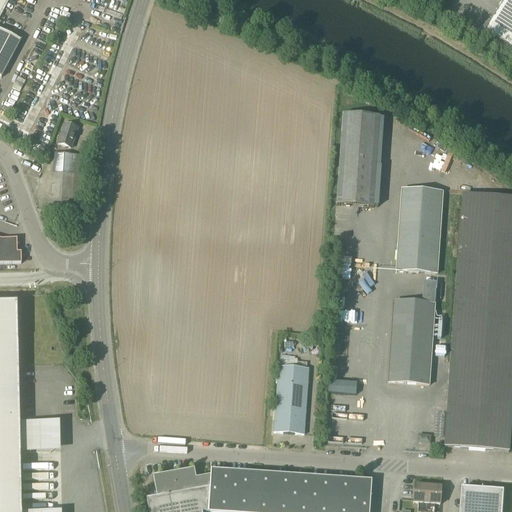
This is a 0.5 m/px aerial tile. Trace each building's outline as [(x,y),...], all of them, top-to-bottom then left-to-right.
[(511,0),(505,0),(484,33),(511,51),(511,0)] [(0,78),(1,79),(20,42),(0,31),(0,78)] [(373,210),(380,119),(342,116),(336,207),(373,210)] [(70,150),(77,130),(65,125),(58,146),(70,150)] [(84,217),(84,209),(81,209),(85,157),(54,155),(51,207),(75,208),(75,217),(84,217)] [(437,276),(443,195),(401,192),(396,273),(437,276)] [(508,454),(511,405),(511,200),(463,197),(444,449),(508,454)] [(1,243),(0,242),(0,265),(21,265),(21,254),(17,254),(17,243),(1,243)] [(429,387),(436,285),(423,284),(422,305),(393,303),(388,385),(429,387)] [(0,511),(21,511),(17,304),(0,304),(0,511)] [(278,368),(274,434),(304,436),(307,387),(308,371),(304,370),(296,370),(280,369),(278,368)] [(357,390),(356,379),(329,380),(329,391),(357,390)] [(368,511),(371,483),(210,473),(210,479),(195,481),(193,472),(154,479),(157,499),(147,501),(149,511),(500,511),(502,493),(461,490),(459,511),(368,511)] [(425,511),(427,488),(415,487),(414,504),(418,504),(417,511),(425,511)] [(439,506),(440,489),(427,488),(425,511),(433,511),(434,505),(439,506)]
